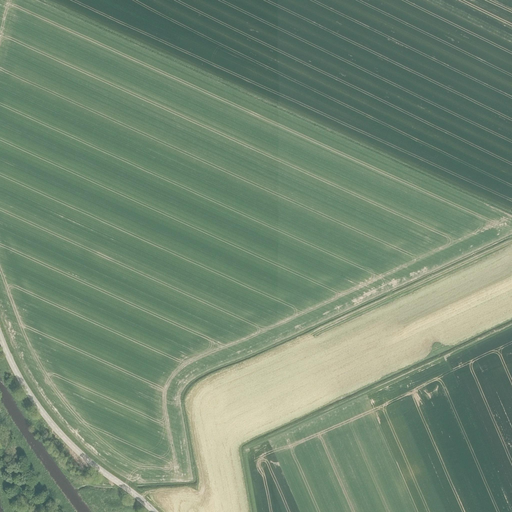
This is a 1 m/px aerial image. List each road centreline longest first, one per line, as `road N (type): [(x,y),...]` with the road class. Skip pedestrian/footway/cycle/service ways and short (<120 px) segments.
road 1 (track): [(511,239),(191,388),(187,407),(203,485),(140,499)]
road 2 (tertiary): [(0,333),(18,377),(55,428),(154,511)]
